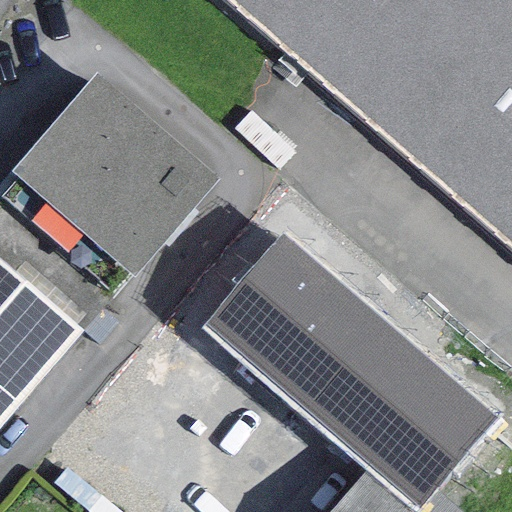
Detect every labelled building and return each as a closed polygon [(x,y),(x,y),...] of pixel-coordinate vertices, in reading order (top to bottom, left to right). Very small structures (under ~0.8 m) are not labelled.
[(511,0),(229,0),(511,249),(511,0)] [(98,75),(0,191),(0,194),(121,295),(220,177),(98,75)] [(121,295),(0,194),(0,261),(86,337),(121,295)] [(373,457),(430,504),(503,417),(284,235),(210,323),(373,457)] [(0,435),(86,337),(0,261),(0,435)] [(439,511),(430,504),(373,457),(328,511),(439,511)]
